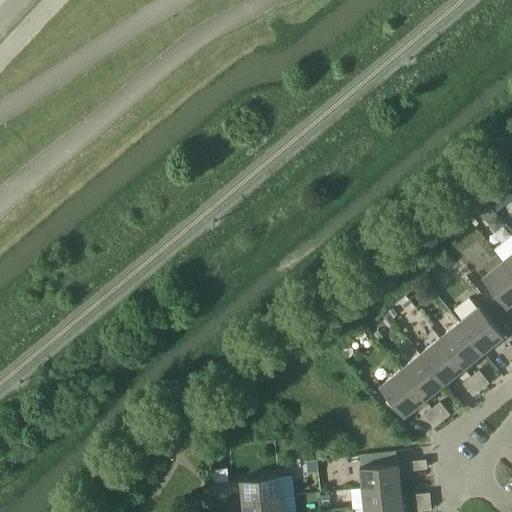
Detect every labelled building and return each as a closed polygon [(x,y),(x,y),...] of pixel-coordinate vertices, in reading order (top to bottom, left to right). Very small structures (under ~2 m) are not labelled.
[(511,200),(505,190),(471,212),(480,225),(511,203),(511,200)] [(511,252),(502,260),(511,272),(511,252)] [(495,293),(506,307),(511,302),(511,272),(502,260),(482,277),(495,293)] [(479,305),(459,321),(483,351),(503,335),(479,305)] [(483,351),(459,321),(439,337),(463,367),(483,351)] [(443,382),(463,367),(439,337),(419,352),(443,382)] [(511,344),(511,343),(502,350),(511,361),(511,344)] [(419,352),(399,368),(423,398),(443,382),(419,352)] [(379,384),(403,414),(423,398),(399,368),(379,384)] [(479,369),(470,376),(480,389),(489,381),(479,369)] [(462,383),(473,394),(480,389),(470,376),(462,383)] [(440,401),(431,408),(441,420),(450,413),(440,401)] [(424,413),(434,426),(441,420),(431,408),(424,413)] [(410,460),(411,469),(427,467),(426,458),(410,460)] [(294,482),(316,477),(312,459),(290,464),(294,482)] [(398,463),(359,467),(362,488),(401,483),(398,463)] [(228,468),(212,470),(214,482),(229,480),(228,468)] [(240,479),(242,500),(281,496),(279,475),(240,479)] [(229,480),(214,482),(214,490),(230,489),(229,480)] [(401,483),(362,488),(364,508),(403,503),(401,483)] [(430,491),(414,493),(415,502),(431,500),(430,491)] [(242,500),(243,511),(282,511),(281,496),(242,500)] [(415,509),(432,507),(431,500),(415,502),(415,509)] [(364,508),(364,511),(403,511),(403,503),(364,508)]
